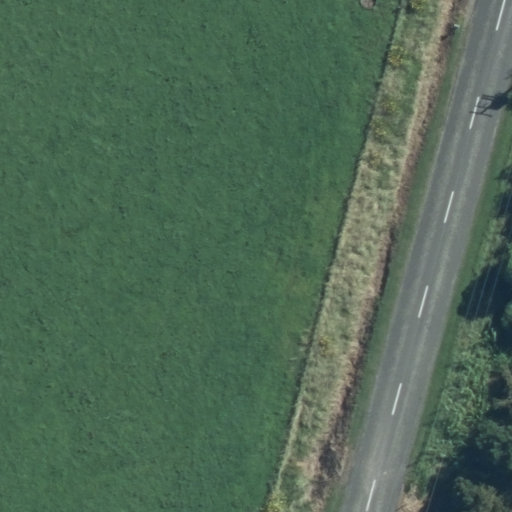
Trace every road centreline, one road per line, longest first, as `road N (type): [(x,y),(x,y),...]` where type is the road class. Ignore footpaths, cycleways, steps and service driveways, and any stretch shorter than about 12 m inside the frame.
road 1 (residential): [(477,90),(0,46)]
road 2 (residential): [(364,511),(477,90)]
